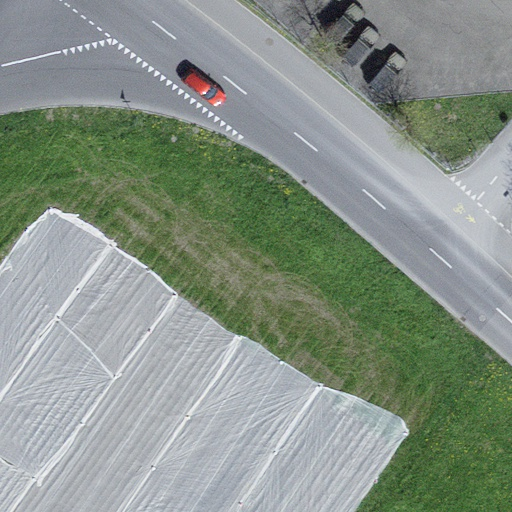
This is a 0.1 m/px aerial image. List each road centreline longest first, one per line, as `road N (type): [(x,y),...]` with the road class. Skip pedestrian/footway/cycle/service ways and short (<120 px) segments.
road 1 (unclassified): [(446,264),(123,0)]
road 2 (unclassified): [(112,0),(53,51),(0,66)]
